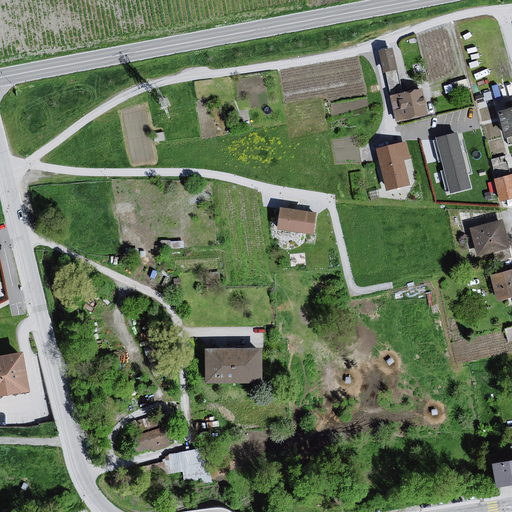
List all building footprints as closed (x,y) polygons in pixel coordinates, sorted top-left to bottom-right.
[(392,48),(379,52),(384,73),(398,70),(392,48)] [(423,90),(391,96),(396,122),(428,116),(423,90)] [(511,109),(499,113),(506,139),(511,137),(511,109)] [(457,132),(436,137),(451,195),(472,189),(457,132)] [(407,141),(376,149),(387,191),(410,185),(404,160),(411,158),(407,141)] [(511,175),(489,181),(495,203),(511,199),(511,175)] [(274,209),(271,232),(309,236),(313,215),(274,209)] [(500,222),(464,230),(473,257),(509,248),(500,222)] [(511,270),(485,277),(492,301),(511,297),(511,270)] [(258,352),(200,352),(200,385),(255,383),(258,352)] [(0,398),(32,393),(24,354),(0,358),(0,398)] [(132,433),(137,452),(170,443),(165,424),(132,433)] [(170,472),(184,471),(185,483),(210,480),(207,448),(168,451),(170,472)] [(511,484),(511,463),(495,466),(498,486),(511,484)]
